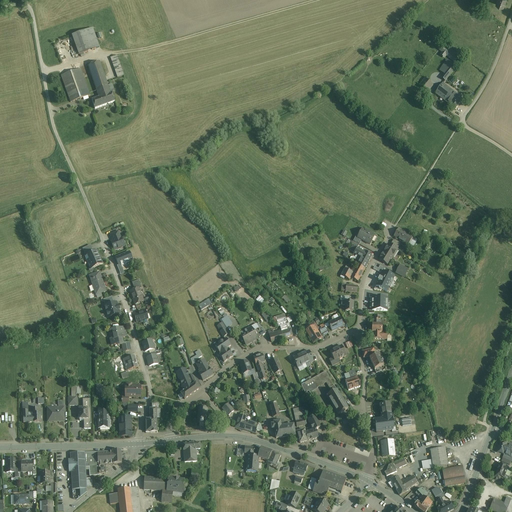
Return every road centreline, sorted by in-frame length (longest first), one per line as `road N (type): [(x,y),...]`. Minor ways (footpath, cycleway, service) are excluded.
road 1 (unclassified): [(99,230),(54,129),(30,9),(0,8)]
road 2 (residential): [(137,443),(151,393),(99,230)]
road 3 (track): [(319,0),(108,55)]
road 4 (residential): [(201,390),(254,349),(313,347),(357,329)]
road 5 (tertiary): [(0,448),(137,443)]
road 6 (tertiary): [(240,436),(367,481)]
